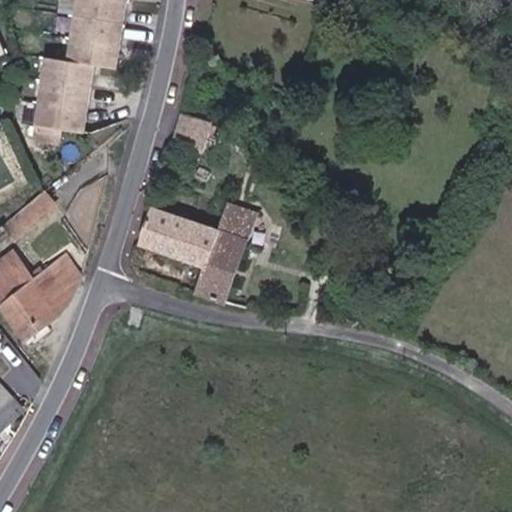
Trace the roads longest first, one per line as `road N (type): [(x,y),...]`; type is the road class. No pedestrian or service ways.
road 1 (unclassified): [(113,284),(225,319),(345,331),(411,348),(511,406)]
road 2 (tertiary): [(187,0),(113,284)]
road 3 (tertiary): [(113,284),(1,511)]
